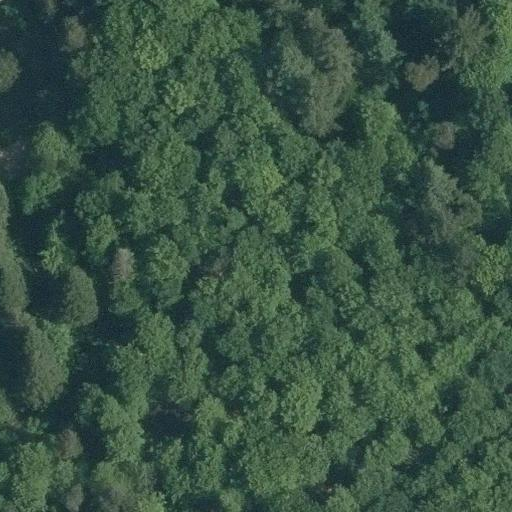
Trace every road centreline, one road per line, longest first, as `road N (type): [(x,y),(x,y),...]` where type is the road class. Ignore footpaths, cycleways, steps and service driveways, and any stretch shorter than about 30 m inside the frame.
road 1 (track): [(359,141),(0,506)]
road 2 (track): [(359,141),(511,301)]
road 3 (track): [(504,0),(359,141)]
road 4 (track): [(221,0),(359,141)]
